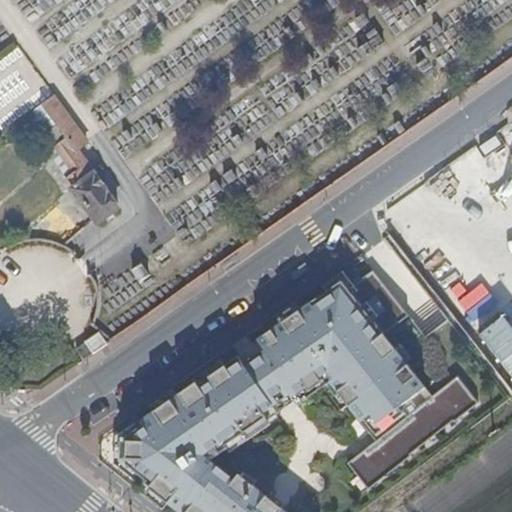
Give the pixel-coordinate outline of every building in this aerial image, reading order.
[(17,47),(0,57),(0,114),(33,94),(29,88),(39,81),(17,47)] [(88,145),(54,98),(42,107),(69,144),(60,151),(79,177),(69,184),(98,224),(119,209),(78,152),(88,145)] [(55,199),(32,220),(58,248),(81,228),(55,199)] [(235,360),(124,439),(125,466),(141,479),(144,476),(154,484),(151,488),(171,504),(172,501),(181,508),(179,511),(180,511),(291,511),(245,474),(236,484),(213,466),(210,460),(330,377),(379,440),(353,462),(372,487),(458,422),(459,423),(483,405),(463,378),(438,397),(420,375),(415,379),(406,367),(412,363),(390,335),(412,318),(376,274),(349,293),(343,285),(314,306),(312,303),(294,315),(296,318),(271,336),(277,345),(255,360),(250,354),(237,363),(235,360)] [(511,388),(511,300),(510,297),(496,308),(479,284),(451,304),(511,388)] [(76,350),(84,362),(106,346),(99,335),(76,350)]
